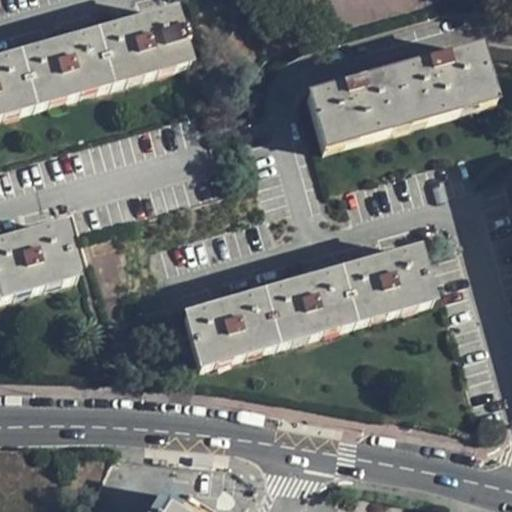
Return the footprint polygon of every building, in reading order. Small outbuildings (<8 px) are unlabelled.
[(0,120),(187,72),(182,53),(187,51),(182,36),(177,38),(172,19),(0,63),(0,120)] [(501,126),(480,52),(308,101),(329,173),(501,126)] [(0,308),(134,274),(119,219),(0,251),(0,308)] [(196,377),(431,311),(417,258),(182,323),(196,377)] [(163,313),(159,296),(133,302),(138,320),(163,313)] [(188,511),(164,496),(153,511),(188,511)]
